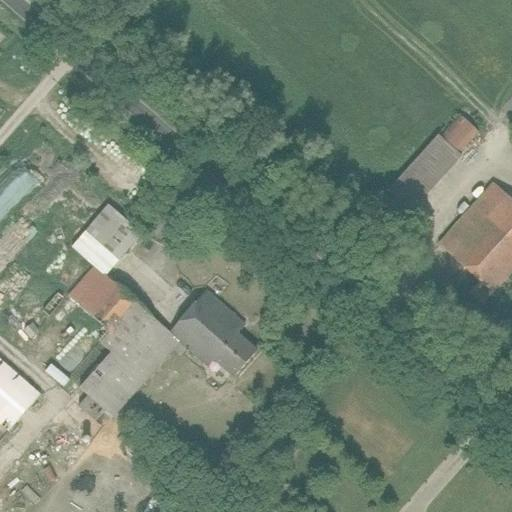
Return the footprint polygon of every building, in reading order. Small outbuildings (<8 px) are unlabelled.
[(447,151),(423,130),(374,185),(398,206),(447,151)] [(511,215),(469,178),(415,240),(471,290),(511,244),(511,215)] [(119,223),(92,199),(57,241),(78,259),(83,264),(119,223)] [(83,264),(78,259),(52,289),(105,335),(139,365),(165,335),(149,321),(83,264)] [(246,339),(182,283),(149,321),(165,335),(213,377),(246,339)] [(96,414),(139,365),(105,335),(62,384),(96,414)] [(0,413),(23,386),(0,366),(0,413)]
